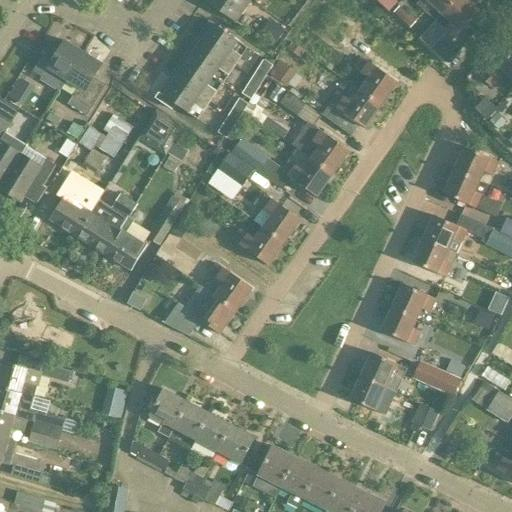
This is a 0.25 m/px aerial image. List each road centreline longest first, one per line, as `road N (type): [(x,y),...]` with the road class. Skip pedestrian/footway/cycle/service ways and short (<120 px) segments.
road 1 (residential): [(221,370),(418,92),(445,94),(455,118),(313,419)]
road 2 (residential): [(221,370),(0,262)]
road 3 (residential): [(499,511),(313,419)]
